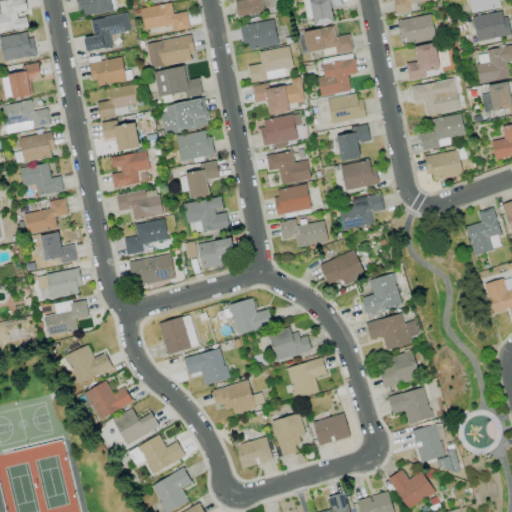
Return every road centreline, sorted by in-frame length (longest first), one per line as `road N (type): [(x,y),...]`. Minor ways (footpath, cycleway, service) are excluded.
road 1 (residential): [(126,318),(148,372),(205,437),(235,506),(382,456),(365,377),(341,333),(262,269)]
road 2 (residential): [(52,0),(111,288),(126,318)]
road 3 (residential): [(206,0),(262,269)]
road 4 (residential): [(369,0),(415,204)]
road 5 (residential): [(262,269),(126,318)]
